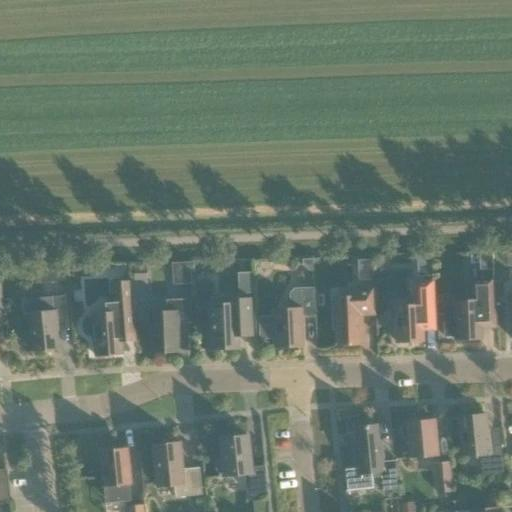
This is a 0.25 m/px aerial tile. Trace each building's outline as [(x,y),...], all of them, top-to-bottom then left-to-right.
[(493,253),(482,253),(482,254),(483,267),(482,267),(482,268),(483,268),(483,267),(493,267),(493,253)] [(432,256),(417,257),(418,278),(433,277),(432,256)] [(308,271),(314,271),(313,260),(302,260),(302,266),(308,271)] [(389,262),(377,263),(378,275),(390,274),(389,262)] [(172,274),(191,273),(190,263),(172,264),(172,274)] [(51,281),(64,280),(63,268),(50,269),(51,281)] [(134,282),(147,281),(146,268),(134,268),(134,282)] [(455,341),(483,340),(482,329),(495,328),(493,279),(468,280),(469,302),(453,302),(453,308),(443,308),(445,337),(455,337),(455,341)] [(238,294),(251,293),(251,280),(243,281),(238,285),(238,294)] [(92,318),(85,318),(82,323),(83,333),(87,336),(93,336),(95,356),(123,354),(122,341),(135,340),(131,282),(113,284),(114,303),(105,304),(106,314),(92,315),(92,318)] [(411,307),(395,307),(396,343),(422,342),(422,331),(435,330),(433,282),(410,283),(411,307)] [(275,348),(303,347),(301,317),(315,316),(314,287),(295,287),(291,293),(291,310),(274,310),(274,317),(258,318),(259,340),(275,339),(275,348)] [(351,289),(352,298),(333,299),(334,329),(337,329),(337,346),(360,345),(359,328),(362,328),(361,316),(374,316),(373,288),(351,289)] [(25,315),(29,315),(34,353),(58,350),(55,322),(68,321),(65,296),(40,299),(24,301),(25,315)] [(210,305),(212,347),(238,345),(238,337),(252,336),(251,299),(235,300),(235,298),(213,299),(213,305),(210,305)] [(178,324),(191,323),(190,300),(166,301),(167,313),(149,313),(150,353),(179,352),(178,324)] [(480,454),(482,477),(504,475),(501,447),(489,448),(486,415),(458,418),(462,456),(480,454)] [(433,420),(407,423),(411,459),(437,456),(433,420)] [(356,444),(354,445),(356,468),(344,469),(346,492),(373,489),(372,478),(381,477),(383,491),(398,490),(395,460),(383,461),(382,442),(379,442),(377,426),(355,428),(356,444)] [(224,477),(249,475),(251,496),(267,494),(264,467),(251,468),(248,436),(220,439),(222,459),(218,460),(215,462),(216,470),(220,473),(223,473),(224,477)] [(175,486),(176,498),(202,495),(199,469),(183,471),(180,444),(152,447),(157,488),(175,486)] [(106,499),(110,502),(126,501),(129,497),(128,485),(130,485),(127,449),(101,451),(104,487),(106,499)] [(435,466),(438,494),(452,493),(449,464),(435,466)] [(0,504),(10,504),(6,470),(0,470),(0,504)] [(454,510),(464,509),(462,494),(453,495),(454,510)] [(401,511),(414,511),(413,503),(400,504),(401,511)]
